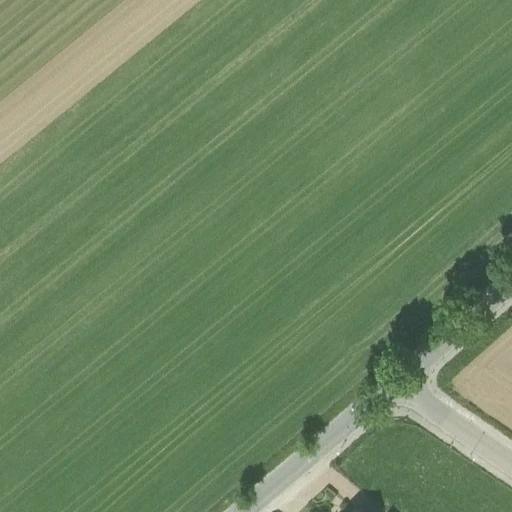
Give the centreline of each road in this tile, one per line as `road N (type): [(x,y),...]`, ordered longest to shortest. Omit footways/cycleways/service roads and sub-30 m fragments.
road 1 (tertiary): [(245,511),(396,382)]
road 2 (tertiary): [(396,382),(511,281)]
road 3 (residential): [(511,463),(396,382)]
